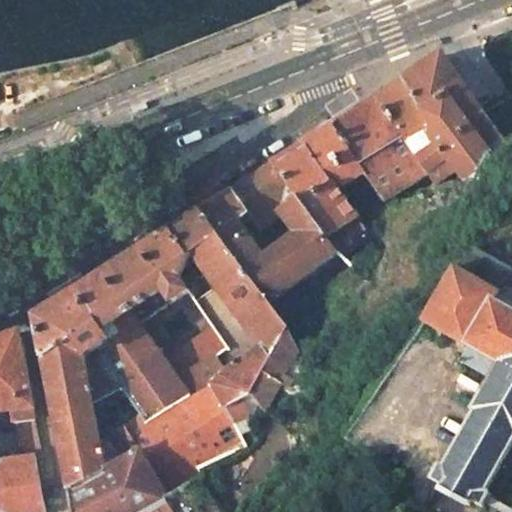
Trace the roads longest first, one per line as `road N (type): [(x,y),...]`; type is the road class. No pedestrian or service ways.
road 1 (residential): [(340,56),(304,112),(0,304)]
road 2 (primary): [(340,56),(111,159),(54,168),(0,190)]
road 3 (primary): [(480,0),(340,56)]
